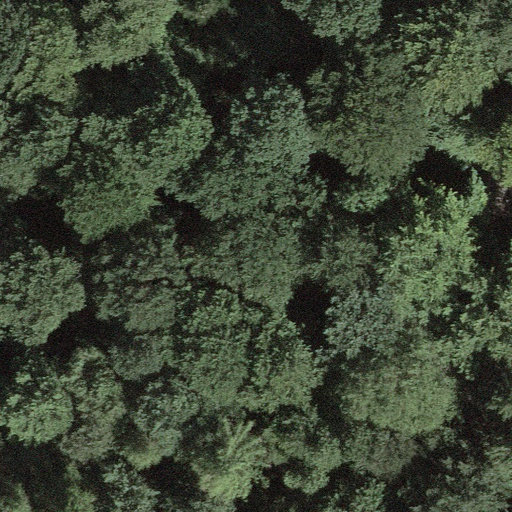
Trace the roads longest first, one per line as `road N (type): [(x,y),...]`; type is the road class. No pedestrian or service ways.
road 1 (track): [(115,511),(306,457),(478,429)]
road 2 (track): [(511,181),(484,208),(456,257),(446,308),(451,359),(478,429),(511,463)]
